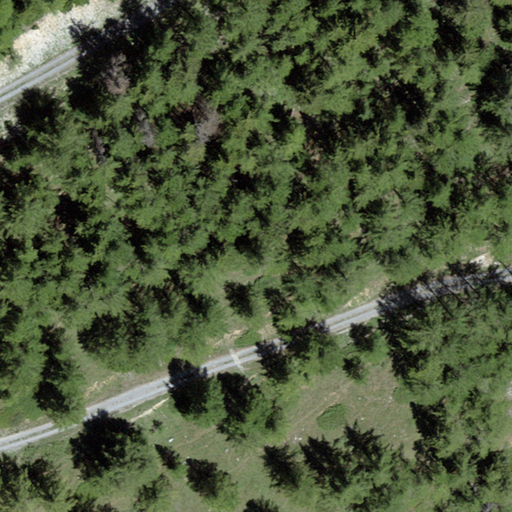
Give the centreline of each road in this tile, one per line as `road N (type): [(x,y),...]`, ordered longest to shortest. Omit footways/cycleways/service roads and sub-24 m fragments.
road 1 (track): [(0,432),(511,306)]
road 2 (track): [(164,0),(0,83)]
